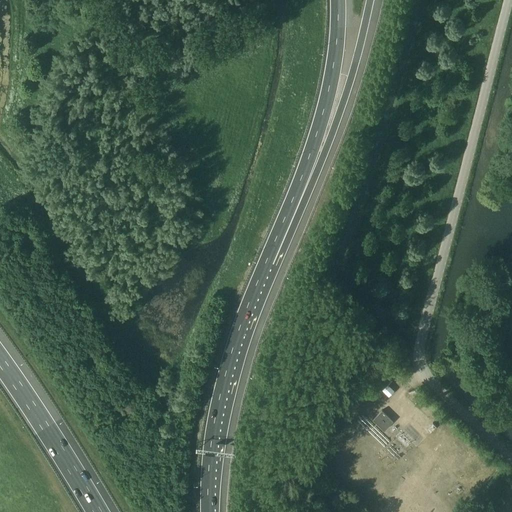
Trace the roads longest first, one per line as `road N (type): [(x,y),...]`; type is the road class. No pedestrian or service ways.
road 1 (unclassified): [(418,367),(508,0)]
road 2 (motorway): [(265,261),(326,145),(369,0)]
road 3 (motorway): [(265,261),(326,100),(336,0)]
road 4 (motorway): [(208,511),(212,424),(265,261)]
road 5 (motorway): [(96,511),(0,362)]
road 6 (unclassified): [(418,367),(511,458)]
